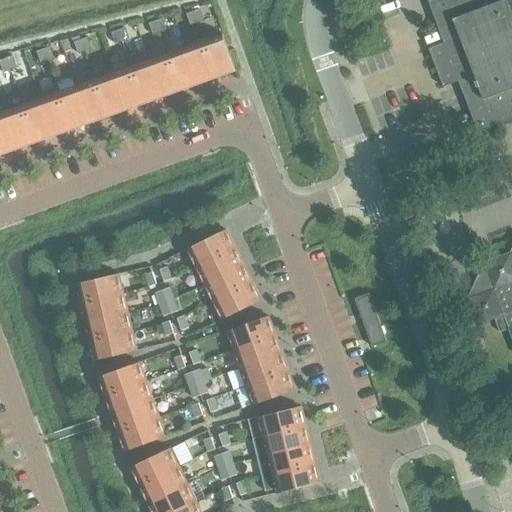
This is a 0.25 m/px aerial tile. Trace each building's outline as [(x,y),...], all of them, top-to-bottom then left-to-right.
[(511,0),(428,0),(445,42),(429,48),(444,86),(459,80),(479,132),(511,119),(511,0)] [(200,9),(193,12),(197,23),(204,20),(200,9)] [(190,25),(197,23),(193,12),(186,14),(190,25)] [(155,21),(159,32),(166,30),(162,18),(155,21)] [(159,32),(155,21),(148,23),(152,35),(159,32)] [(118,30),(122,41),(129,39),(125,28),(118,30)] [(122,41),(118,30),(111,33),(115,44),(122,41)] [(222,33),(203,40),(217,78),(236,71),(222,33)] [(81,40),(85,51),(91,48),(87,37),(81,40)] [(85,51),(81,40),(74,42),(78,53),(85,51)] [(199,85),(217,78),(203,40),(185,47),(199,85)] [(43,49),(47,60),(54,58),(49,44),(42,46),(44,49),(43,49)] [(185,47),(167,53),(181,91),(199,85),(185,47)] [(47,60),(43,49),(36,51),(40,63),(47,60)] [(163,98),(181,91),(167,53),(149,60),(163,98)] [(13,56),(6,58),(10,70),(17,67),(13,56)] [(0,63),(3,72),(10,70),(6,58),(0,60),(0,63)] [(145,104),(163,98),(149,60),(131,66),(145,104)] [(127,111),(145,104),(131,66),(113,73),(127,111)] [(109,117),(127,111),(113,73),(95,79),(109,117)] [(74,77),(57,83),(60,92),(59,92),(73,130),(91,124),(77,86),(74,77)] [(91,124),(109,117),(95,79),(77,86),(91,124)] [(54,137),(73,130),(59,92),(41,99),(54,137)] [(23,105),(36,143),(54,137),(41,99),(23,105)] [(23,105),(5,112),(18,150),(36,143),(23,105)] [(5,112),(0,113),(0,155),(0,156),(18,150),(5,112)] [(221,232),(186,249),(195,267),(230,250),(222,233),(227,231),(226,230),(221,232)] [(511,248),(511,252),(485,261),(468,298),(478,324),(504,314),(511,336),(511,248)] [(230,250),(195,267),(204,285),(239,267),(230,250)] [(172,279),(167,267),(160,269),(164,281),(172,279)] [(239,267),(204,285),(212,302),(247,284),(239,267)] [(152,272),(145,275),(149,287),(157,284),(152,272)] [(80,283),(75,284),(76,285),(80,284),(84,302),(123,293),(118,274),(80,283)] [(247,284),(212,302),(221,320),(256,302),(261,300),(260,299),(255,301),(247,284)] [(169,288),(162,290),(166,301),(173,299),(169,288)] [(162,290),(155,293),(159,304),(166,301),(162,290)] [(123,293),(84,302),(89,321),(127,312),(123,293)] [(354,298),(363,323),(378,318),(369,293),(354,298)] [(173,299),(166,301),(170,313),(177,311),(173,299)] [(166,301),(159,304),(163,316),(170,313),(166,301)] [(127,312),(89,321),(93,340),(131,331),(127,312)] [(189,327),(185,315),(178,318),(182,330),(189,327)] [(264,318),(226,331),(233,350),(270,337),(264,319),(269,318),(268,316),(264,318)] [(387,341),(378,318),(363,323),(372,347),(387,341)] [(174,332),(170,320),(162,323),(166,335),(174,332)] [(97,358),(93,359),(93,360),(98,359),(136,350),(131,331),(93,340),(97,358)] [(270,337),(233,350),(240,368),(277,355),(270,337)] [(197,350),(189,353),(194,365),(201,362),(197,350)] [(182,355),(174,358),(178,370),(186,367),(182,355)] [(277,355),(240,368),(246,386),(283,373),(277,355)] [(102,376),(97,377),(98,379),(102,377),(109,395),(146,381),(139,362),(102,376)] [(207,367),(192,372),(196,384),(203,381),(211,378),(207,367)] [(192,372),(184,375),(188,386),(196,384),(192,372)] [(283,373),(246,386),(253,405),(290,392),(295,390),(294,388),(290,390),(283,373)] [(146,381),(109,395),(115,413),(152,399),(146,381)] [(203,381),(196,384),(200,395),(207,393),(203,381)] [(196,384),(188,386),(192,398),(200,395),(196,384)] [(214,397),(207,400),(211,412),(218,409),(214,397)] [(152,399),(115,413),(122,431),(159,418),(152,399)] [(196,417),(203,415),(199,403),(191,405),(196,417)] [(296,407),(248,419),(253,439),(263,436),(262,436),(300,427),(296,409),(301,408),(300,406),(296,407)] [(159,418),(122,431),(128,448),(123,450),(124,451),(128,450),(165,436),(159,418)] [(263,436),(253,439),(257,457),(305,445),(300,427),(262,436),(263,436)] [(226,432),(219,434),(223,447),(230,444),(226,432)] [(211,437),(203,440),(208,452),(215,450),(211,437)] [(305,445),(257,457),(262,476),(309,464),(305,445)] [(134,465),(130,467),(131,469),(135,467),(143,483),(178,466),(170,448),(134,465)] [(229,451),(221,454),(226,466),(233,463),(229,451)] [(221,454),(214,457),(218,468),(226,466),(221,454)] [(233,463),(226,466),(230,477),(237,474),(233,463)] [(309,464),(262,476),(265,490),(275,487),(276,493),(314,484),(319,482),(318,481),(314,482),(309,464)] [(178,466),(143,483),(151,501),(187,484),(178,466)] [(226,466),(218,468),(222,480),(230,477),(226,466)] [(248,492),(244,481),(236,483),(241,495),(248,492)] [(187,484),(151,501),(156,511),(172,511),(195,501),(187,484)] [(232,498),(228,486),(221,489),(225,500),(232,498)] [(200,511),(195,501),(172,511),(200,511)]
